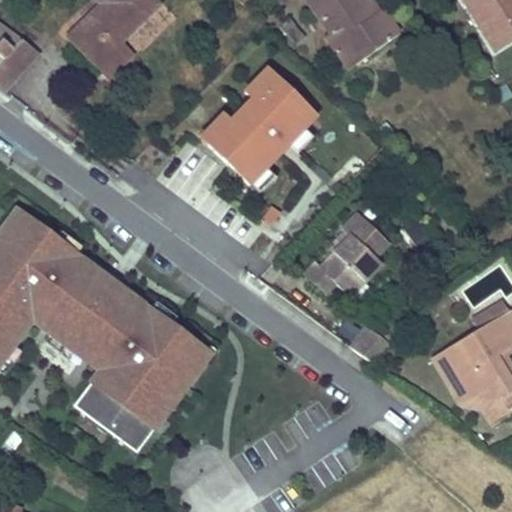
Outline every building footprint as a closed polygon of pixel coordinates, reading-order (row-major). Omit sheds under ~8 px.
[(96,10),(69,37),(109,77),(131,56),(120,43),(157,5),(152,0),(95,0),(102,7),(98,11),(96,10)] [(303,0),(329,36),(324,40),(334,54),(347,44),(360,63),(397,37),(380,12),(371,18),(363,6),(358,0),(303,0)] [(372,0),(370,0),(363,6),(371,18),(380,12),(372,0)] [(511,39),(511,0),(461,0),(494,51),(511,39)] [(0,28),(0,58),(3,60),(19,43),(0,28)] [(3,60),(0,63),(0,87),(3,91),(35,56),(19,43),(3,60)] [(347,44),(334,54),(347,72),(360,63),(347,44)] [(251,94),(273,71),(267,65),(244,88),(251,94)] [(228,117),(205,140),(249,184),(317,115),(273,71),(251,94),(228,117)] [(197,132),(205,140),(228,117),(220,109),(197,132)] [(277,212),(269,206),(260,220),(268,226),(277,212)] [(36,222),(19,209),(14,217),(30,229),(32,226),(36,222)] [(332,252),(318,267),(334,282),(356,302),(370,287),(364,282),(379,266),(372,258),(387,243),(355,213),(341,228),(343,229),(349,234),(332,252)] [(0,365),(26,330),(16,323),(29,306),(39,314),(56,327),(44,343),(76,367),(88,351),(107,364),(117,372),(104,388),(94,381),(73,410),(98,428),(105,419),(113,425),(107,434),(136,456),(154,431),(146,426),(166,401),(173,406),(206,361),(189,349),(192,345),(171,328),(150,313),(141,306),(138,309),(82,267),(84,264),(75,257),(55,242),(32,226),(30,229),(14,217),(0,235),(0,365)] [(343,229),(326,246),(332,252),(349,234),(343,229)] [(75,257),(82,249),(61,233),(55,242),(69,253),(75,257)] [(334,282),(318,267),(313,262),(302,273),(323,293),(334,282)] [(472,322),(477,331),(509,311),(504,302),(472,322)] [(150,313),(171,328),(177,320),(156,304),(150,313)] [(26,330),(39,314),(29,306),(16,323),(26,330)] [(477,331),(431,359),(460,407),(475,398),(502,405),(509,417),(511,415),(511,378),(506,377),(494,357),(508,350),(511,347),(511,316),(509,311),(477,331)] [(364,327),(349,348),(374,366),(389,346),(364,327)] [(212,353),(196,341),(192,345),(189,349),(206,361),(212,353)] [(510,355),(508,350),(494,357),(506,377),(511,378),(511,370),(511,371),(505,359),(510,355)] [(107,364),(94,381),(104,388),(117,372),(107,364)] [(475,398),(460,407),(482,412),(491,428),(509,417),(502,405),(475,398)] [(154,431),(173,406),(166,401),(146,426),(154,431)] [(107,434),(113,425),(105,419),(98,428),(107,434)] [(18,511),(20,509),(4,502),(0,511),(18,511)]
